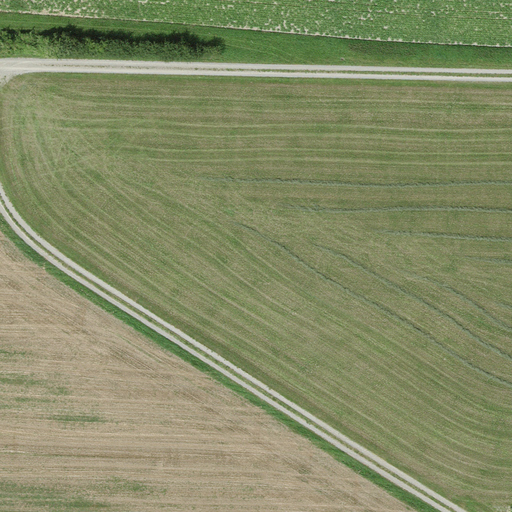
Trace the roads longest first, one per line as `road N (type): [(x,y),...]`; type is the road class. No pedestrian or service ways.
road 1 (track): [(456,511),(71,267),(24,230),(0,197)]
road 2 (track): [(0,67),(511,79)]
